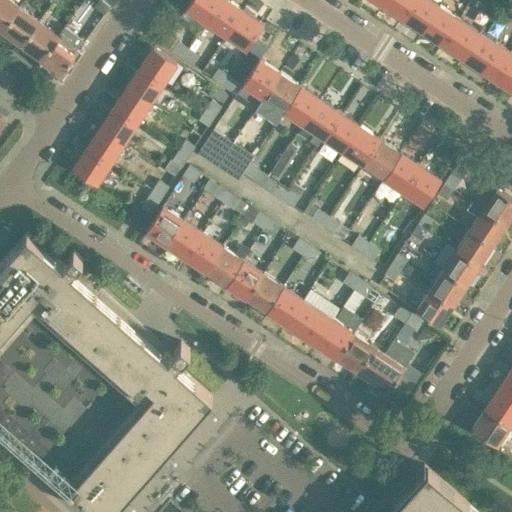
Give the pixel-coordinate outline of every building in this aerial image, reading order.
[(11,0),(0,0),(0,28),(2,29),(19,5),(11,0)] [(109,4),(102,0),(96,0),(93,5),(103,12),(109,4)] [(208,20),(221,0),(191,0),(187,6),(195,11),(188,21),(201,29),(207,19),(208,20)] [(245,8),(231,0),(221,0),(208,20),(228,33),(245,8)] [(403,16),(413,0),(384,0),(383,2),(403,16)] [(413,0),(403,16),(423,29),(440,4),(434,0),(413,0)] [(423,29),(443,43),(460,17),(440,4),(423,29)] [(19,5),(2,29),(21,44),(39,20),(19,5)] [(245,8),(228,33),(249,47),(265,22),(245,8)] [(480,30),(460,17),(443,43),(463,56),(480,30)] [(39,20),(21,44),(41,58),(58,34),(39,20)] [(58,34),(41,58),(61,72),(78,48),(84,40),(64,25),(58,34)] [(511,51),(480,30),(463,56),(511,88),(511,51)] [(256,36),(253,40),(249,47),(261,55),(268,44),(256,36)] [(170,49),(183,58),(190,48),(177,39),(170,49)] [(154,45),(140,65),(165,81),(178,61),(154,45)] [(199,54),(190,48),(183,58),(192,64),(199,54)] [(244,83),(238,91),(256,103),(255,105),(257,107),(264,96),(281,70),(261,57),(244,83)] [(140,65),(127,85),(151,101),(165,81),(140,65)] [(211,76),(222,84),(229,74),(218,66),(211,76)] [(264,96),(257,107),(276,120),(283,109),(284,109),(301,84),(281,70),(264,96)] [(208,92),(222,101),(228,93),(214,84),(208,92)] [(301,84),(284,109),(304,122),(321,97),(301,84)] [(127,85),(114,105),(138,121),(151,101),(127,85)] [(321,97),(304,122),(315,130),(309,139),(318,144),(323,135),(324,136),(341,110),(321,97)] [(211,98),(204,108),(214,114),(221,104),(220,104),(211,98)] [(114,105),(101,125),(125,141),(138,121),(114,105)] [(204,108),(198,118),(208,125),(214,114),(204,108)] [(341,110),(324,136),(344,149),(361,123),(341,110)] [(361,123),(344,149),(364,162),(381,137),(361,123)] [(101,125),(88,145),(112,161),(117,153),(125,141),(101,125)] [(208,133),(196,151),(217,165),(234,140),(233,140),(212,126),(208,133)] [(381,137),(364,162),(384,176),(401,150),(381,137)] [(183,140),(178,147),(188,154),(194,144),(185,138),(183,140)] [(234,140),(217,165),(238,179),(243,171),(250,161),(254,154),(234,140)] [(263,183),(263,184),(271,190),(283,198),(290,188),(289,187),(278,180),(300,147),(290,140),(267,173),(269,174),(263,183)] [(88,145),(74,165),(98,181),(106,169),(112,161),(88,145)] [(177,148),(171,157),(181,164),(188,154),(178,147),(177,148)] [(401,150),(384,176),(404,189),(421,163),(401,150)] [(459,177),(473,157),(463,151),(450,171),(459,177)] [(250,161),(243,171),(263,184),(263,183),(269,174),(267,173),(250,161)] [(193,181),(200,170),(188,162),(181,173),(193,181)] [(421,163),(404,189),(424,203),(442,177),(440,176),(421,163)] [(450,171),(443,182),(453,189),(460,177),(459,177),(450,171)] [(225,202),(232,192),(209,177),(202,187),(225,202)] [(158,178),(152,187),(162,194),(169,185),(167,184),(158,178)] [(470,201),(506,224),(511,215),(511,198),(484,180),(470,201)] [(447,198),(453,189),(443,182),(437,192),(447,198)] [(138,202),(128,217),(141,225),(141,226),(162,194),(152,187),(151,188),(145,198),(141,198),(138,202)] [(290,188),(283,198),(293,205),(300,194),(290,188)] [(252,205),(232,192),(225,202),(245,215),(252,205)] [(493,244),(506,224),(470,201),(466,207),(479,215),(470,229),(493,244)] [(165,204),(147,230),(168,244),(185,218),(165,204)] [(245,215),(265,228),(272,218),(252,205),(245,215)] [(311,217),(323,224),(329,214),(318,206),(311,217)] [(424,211),(416,223),(427,229),(434,218),(424,211)] [(339,221),(329,214),(323,224),(333,231),(339,221)] [(185,218),(168,244),(188,257),(205,231),(185,218)] [(280,224),(272,218),(265,228),(274,234),(280,224)] [(421,238),(427,229),(416,223),(410,231),(421,238)] [(480,264),(493,244),(470,229),(457,249),(480,264)] [(205,231),(188,257),(208,271),(225,245),(231,236),(222,230),(216,239),(205,231)] [(0,260),(0,424),(36,456),(41,460),(99,511),(104,511),(208,395),(210,397),(212,394),(176,363),(190,348),(180,340),(176,345),(167,355),(126,319),(71,270),(75,266),(79,261),(82,258),(73,249),(62,262),(26,231),(0,260)] [(351,243),(363,251),(370,241),(358,233),(351,243)] [(312,245),(298,236),(292,246),(305,255),(312,245)] [(380,247),(370,241),(363,251),(374,258),(380,247)] [(225,245),(208,271),(228,284),(245,258),(243,257),(249,248),(241,242),(235,251),(225,245)] [(321,250),(312,245),(305,255),(313,260),(321,250)] [(467,284),(480,264),(457,249),(443,269),(467,284)] [(407,258),(398,251),(390,262),(400,269),(404,263),(407,258)] [(245,258),(228,284),(248,297),(265,271),(245,258)] [(394,278),(400,269),(390,262),(384,272),(394,278)] [(342,280),(356,289),(362,278),(349,269),(342,280)] [(453,304),(467,284),(443,269),(430,289),(453,304)] [(265,271),(248,297),(268,311),(285,285),(265,271)] [(372,285),(362,278),(356,289),(366,295),(372,285)] [(285,285),(268,311),(288,324),(305,298),(285,285)] [(440,325),(453,304),(430,289),(417,310),(440,325)] [(305,298),(288,324),(339,358),(356,332),(352,329),(360,317),(342,305),(334,317),(305,298)] [(413,312),(400,303),(392,313),(406,322),(413,312)] [(423,318),(413,312),(406,322),(416,329),(423,318)] [(356,332),(339,358),(369,378),(388,391),(389,392),(407,366),(416,352),(396,338),(386,352),(356,332)] [(511,367),(511,366),(498,386),(511,395),(511,367)] [(511,395),(498,386),(484,406),(510,423),(511,420),(511,395)] [(484,406),(471,426),(497,443),(510,423),(484,406)] [(469,503),(424,463),(380,511),(479,511),(469,503)]
